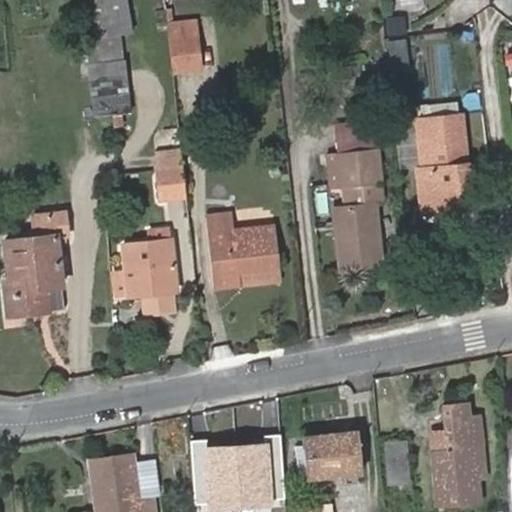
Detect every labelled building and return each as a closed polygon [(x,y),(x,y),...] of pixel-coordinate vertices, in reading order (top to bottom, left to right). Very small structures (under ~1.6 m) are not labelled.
[(39,0),(18,0),(20,14),(41,11),(39,0)] [(91,0),(97,36),(98,37),(121,33),(132,31),(127,0),(91,0)] [(405,13),(385,17),(388,36),(408,32),(405,13)] [(167,22),(171,58),(174,88),(201,85),(193,19),(167,22)] [(86,38),(89,62),(124,57),(121,33),(98,37),(97,36),(86,38)] [(405,37),(387,40),(391,60),(409,56),(405,37)] [(124,57),(89,62),(94,115),(130,110),(124,57)] [(0,137),(18,137),(15,83),(0,84),(0,137)] [(420,106),(421,120),(444,117),(461,115),(460,101),(420,106)] [(460,169),(467,168),(461,115),(444,117),(421,120),(426,169),(419,170),(425,213),(452,211),(451,203),(471,200),(467,174),(461,174),(460,169)] [(374,118),(332,122),(335,152),(377,147),(374,118)] [(377,147),(335,152),(339,187),(344,186),(346,205),(333,206),(340,269),(382,264),(375,202),(384,201),(377,147)] [(186,197),(182,164),(155,168),(158,200),(186,197)] [(451,203),(452,211),(471,209),(471,200),(451,203)] [(36,236),(23,237),(30,312),(36,312),(33,287),(47,285),(62,284),(56,236),(67,235),(65,211),(34,215),(36,236)] [(236,270),(277,265),(272,224),(232,229),(230,211),(207,214),(215,285),(238,283),(236,270)] [(173,290),(177,290),(171,238),(167,238),(166,226),(147,228),(148,240),(121,243),(124,272),(113,273),(114,289),(122,295),(143,293),(173,290)] [(30,312),(23,237),(5,239),(10,275),(5,276),(9,314),(30,312)] [(279,278),(277,265),(236,270),(238,283),(279,278)] [(33,287),(36,312),(50,310),(47,285),(33,287)] [(175,306),(173,290),(143,293),(145,309),(175,306)] [(390,377),(375,379),(375,382),(377,407),(392,406),(390,377)] [(432,450),(436,505),(482,502),(480,479),(486,478),(481,415),(468,416),(467,403),(443,404),(445,430),(446,449),(432,450)] [(430,431),(432,450),(446,449),(445,430),(430,431)] [(308,478),(360,473),(356,431),(304,436),(308,478)] [(300,478),(308,478),(304,441),(297,441),(300,478)] [(405,442),(386,443),(389,483),(409,482),(405,442)] [(90,459),(90,466),(134,460),(133,452),(90,459)] [(247,454),(221,455),(223,490),(249,489),(247,454)] [(139,500),(154,498),(162,497),(156,456),(134,460),(139,500)] [(134,460),(90,466),(96,511),(155,511),(154,498),(139,500),(134,460)] [(296,502),(273,504),(273,511),(333,511),(333,505),(296,509),(296,502)]
